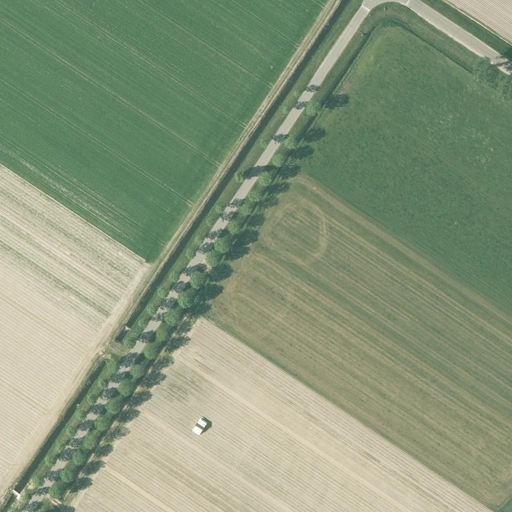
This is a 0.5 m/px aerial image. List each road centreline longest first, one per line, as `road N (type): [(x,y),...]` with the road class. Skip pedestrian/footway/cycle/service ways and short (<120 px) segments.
road 1 (unclassified): [(28,511),(371,0)]
road 2 (secondary): [(511,70),(407,0)]
